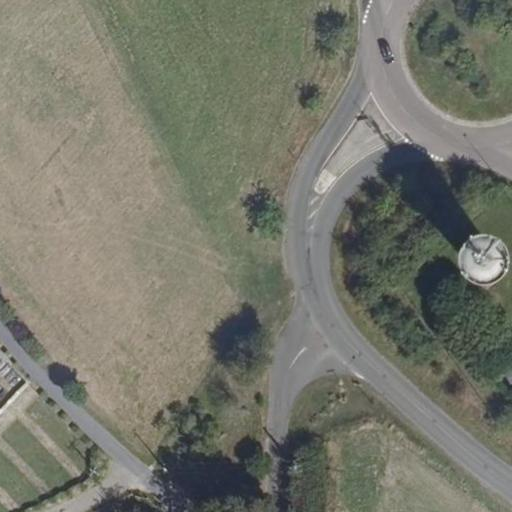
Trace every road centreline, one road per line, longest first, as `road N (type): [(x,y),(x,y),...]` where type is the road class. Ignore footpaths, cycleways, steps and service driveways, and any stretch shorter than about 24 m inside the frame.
road 1 (tertiary): [(379,63),(302,180),(293,220),(313,304)]
road 2 (tertiary): [(511,480),(324,322)]
road 3 (tertiary): [(313,304),(322,225),(335,198),(381,157),(432,137)]
road 4 (unclassified): [(324,322),(282,388),(272,511)]
road 5 (residential): [(135,467),(49,385),(0,322)]
